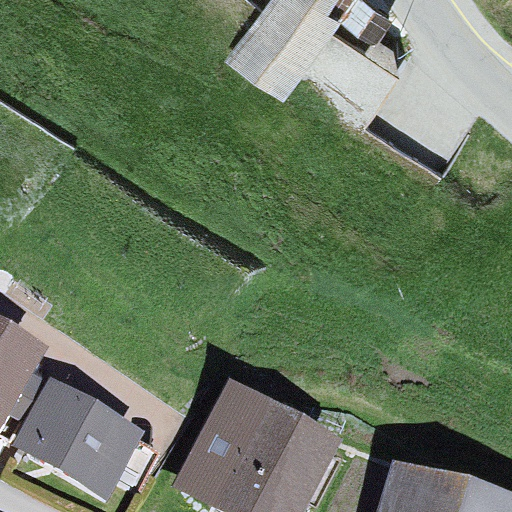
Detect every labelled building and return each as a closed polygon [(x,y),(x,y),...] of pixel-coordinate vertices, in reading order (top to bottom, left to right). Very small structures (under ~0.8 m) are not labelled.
[(327,11),(306,0),(257,0),(220,66),(279,99),(327,11)] [(311,64),(376,104),(400,66),(335,25),(311,64)] [(75,369),(0,323),(0,478),(5,482),(75,369)] [(121,511),(159,448),(79,403),(41,469),(116,511),(121,511)] [(332,511),(360,457),(278,416),(230,511),(332,511)] [(511,511),(511,507),(415,474),(401,511),(511,511)]
